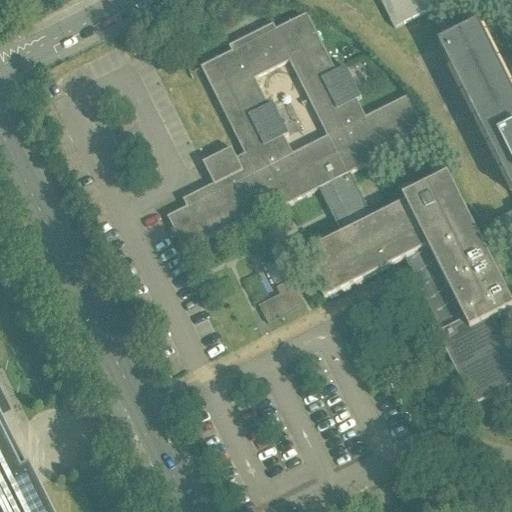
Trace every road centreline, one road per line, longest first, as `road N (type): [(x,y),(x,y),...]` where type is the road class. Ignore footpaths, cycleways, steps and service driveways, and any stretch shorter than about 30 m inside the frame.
road 1 (unclassified): [(192,511),(0,121)]
road 2 (unclassified): [(0,74),(138,0)]
